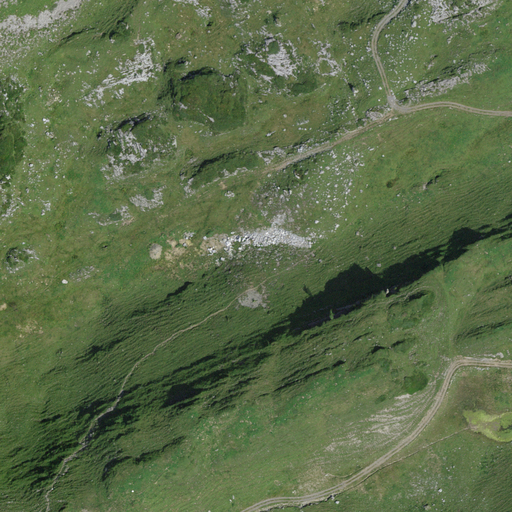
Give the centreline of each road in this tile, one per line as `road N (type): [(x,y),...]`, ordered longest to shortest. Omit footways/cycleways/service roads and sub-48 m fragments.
road 1 (track): [(247,511),(272,500),(307,499),(410,442),(454,366),(511,365)]
road 2 (track): [(511,116),(452,104),(397,110),(373,43),(404,0)]
